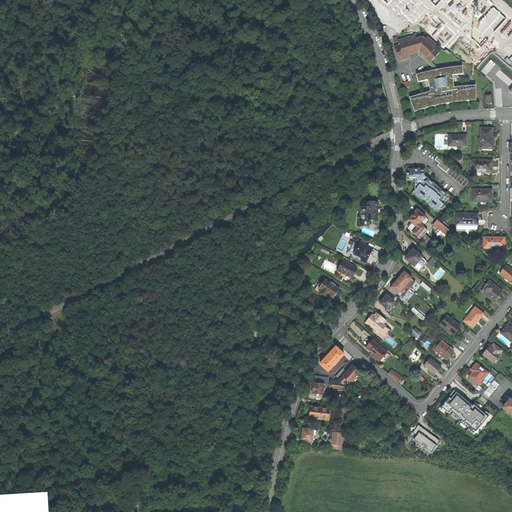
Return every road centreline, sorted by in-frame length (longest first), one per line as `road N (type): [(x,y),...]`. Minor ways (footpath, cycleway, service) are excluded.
road 1 (track): [(333,164),(332,181),(286,236),(261,287),(252,361),(218,476),(197,481),(154,452),(137,453),(67,487),(0,495)]
road 2 (unclassified): [(398,133),(0,337)]
road 3 (residential): [(398,133),(390,259),(332,330)]
road 4 (residential): [(332,330),(296,390),(266,511)]
road 5 (residential): [(398,133),(381,59),(351,0)]
road 6 (residential): [(511,300),(419,407)]
